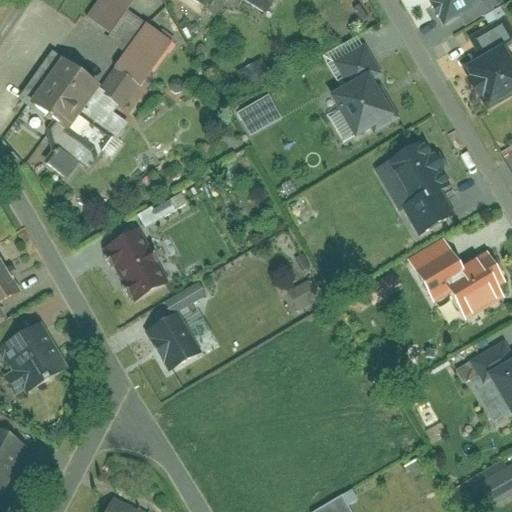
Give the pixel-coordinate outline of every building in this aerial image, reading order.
[(190,0),(208,12),(216,0),(232,0),(258,18),(267,5),(260,0),(190,0)] [(489,0),(426,0),(445,32),(493,5),(489,0)] [(111,118),(157,49),(116,21),(103,40),(122,53),(95,94),(56,68),(26,113),(53,132),(38,155),(81,184),(121,124),(111,118)] [(511,55),(507,47),(465,69),(489,115),(511,103),(511,55)] [(375,74),(332,96),(356,141),(400,119),(375,74)] [(267,102),(234,117),(244,140),(277,126),(267,102)] [(420,145),(389,161),(412,202),(399,210),(419,244),(443,230),(426,202),(447,190),(420,145)] [(167,290),(139,239),(105,257),(134,309),(167,290)] [(462,269),(443,242),(403,264),(437,312),(449,303),(467,325),(506,302),(477,259),(462,269)] [(390,276),(365,292),(375,308),(400,293),(390,276)] [(0,377),(14,397),(51,370),(22,330),(9,339),(0,326),(0,298),(10,292),(0,278),(0,377)] [(204,301),(196,288),(161,308),(168,320),(141,336),(165,378),(195,360),(171,320),(204,301)] [(511,362),(490,375),(511,412),(511,362)] [(0,483),(17,447),(0,439),(0,483)] [(489,511),(490,511),(511,496),(511,472),(503,460),(470,484),(489,511)] [(350,511),(343,499),(319,511),(350,511)]
